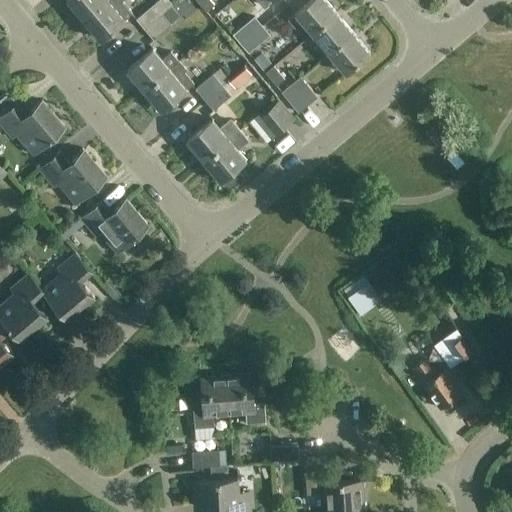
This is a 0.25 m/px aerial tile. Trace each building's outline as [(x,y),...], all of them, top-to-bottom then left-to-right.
[(66,0),(83,21),(107,0),(66,0)] [(122,0),(107,0),(83,21),(100,40),(131,13),(121,2),(122,0)] [(144,29),(171,7),(172,6),(167,0),(159,0),(136,20),(144,29)] [(194,0),(206,12),(214,5),(209,0),(194,0)] [(294,28),(302,21),(312,33),(336,12),(325,0),(309,0),(287,19),(294,28)] [(171,25),(170,25),(180,16),(171,7),(144,29),(153,40),(171,25)] [(312,33),(329,53),(353,32),(336,12),(312,33)] [(232,35),(241,45),(262,26),(254,17),(232,35)] [(270,35),(262,26),(241,45),(248,54),(270,35)] [(370,52),(353,32),(329,53),(346,73),(370,52)] [(126,70),(144,90),(169,68),(170,69),(179,61),(171,51),(161,58),(152,48),(126,70)] [(169,68),(144,90),(160,110),(186,88),(193,82),(184,72),(186,70),(179,61),(170,69),(169,68)] [(252,75),(245,66),(228,81),(235,89),(252,75)] [(273,66),(265,73),(276,86),(284,79),(273,66)] [(195,89),(204,100),(222,85),(212,74),(195,89)] [(300,77),(291,85),(308,105),(317,98),(300,77)] [(204,100),(213,110),(231,95),(222,85),(204,100)] [(291,85),(281,93),(298,113),(308,105),(291,85)] [(0,116),(0,123),(12,138),(20,131),(37,151),(64,128),(41,101),(25,114),(16,103),(0,116)] [(279,101),(258,119),(273,137),(294,119),(279,101)] [(186,141),(203,160),(239,130),(231,120),(221,129),(212,119),(186,141)] [(434,126),(426,133),(436,144),(443,137),(434,126)] [(203,160),(220,181),(222,179),(228,186),(242,175),(236,167),(246,159),(236,148),(247,139),(239,130),(203,160)] [(38,169),(54,187),(62,180),(79,200),(106,177),(83,150),(67,163),(58,152),(38,169)] [(446,158),(456,169),(464,162),(454,151),(446,158)] [(80,219),(95,236),(103,229),(121,250),(148,227),(125,199),(109,213),(100,202),(80,219)] [(63,277),(44,294),(67,321),(94,299),(80,282),(91,272),(75,253),(56,269),(63,277)] [(0,311),(0,317),(11,330),(20,341),(47,318),(34,303),(44,294),(27,274),(9,290),(16,298),(0,311)] [(343,290),(360,315),(382,300),(368,281),(368,282),(363,276),(343,290)] [(413,367),(424,382),(422,384),(440,409),(461,393),(445,371),(473,351),(438,303),(437,304),(455,328),(432,344),(444,362),(432,371),(424,359),(413,367)] [(189,313),(182,319),(192,328),(198,322),(189,313)] [(0,366),(13,355),(0,339),(0,338),(11,330),(0,317),(0,366)] [(251,374),(226,376),(229,415),(245,413),(246,424),(265,423),(264,403),(254,404),(251,374)] [(192,409),(194,429),(213,427),(213,416),(229,415),(226,376),(200,378),(202,408),(192,409)] [(185,400),(173,400),(173,411),(186,410),(185,400)] [(270,447),(271,462),(299,460),(298,445),(270,447)] [(193,468),(219,466),(220,467),(225,466),(224,450),(219,451),(219,450),(192,452),(193,468)] [(324,493),(325,511),(335,511),(363,510),(361,480),(334,482),(333,469),(305,471),(306,494),(324,493)] [(210,507),(209,511),(250,511),(249,491),(238,492),(237,478),(193,482),(195,508),(210,507)]
